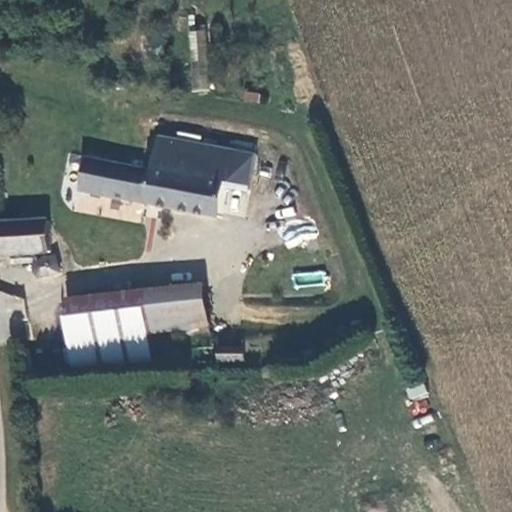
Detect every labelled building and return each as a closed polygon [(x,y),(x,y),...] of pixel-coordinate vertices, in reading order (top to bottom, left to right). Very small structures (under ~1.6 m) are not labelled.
[(207,30),(189,29),(188,90),(206,90),(207,30)] [(248,223),(259,156),(164,137),(156,171),(92,158),(86,194),(248,223)] [(51,221),(0,223),(0,256),(53,253),(51,221)] [(34,256),(35,275),(58,273),(57,255),(34,256)] [(296,270),(294,283),(324,287),(326,274),(296,270)] [(203,285),(69,301),(72,319),(196,325),(207,311),(203,285)] [(196,325),(72,319),(74,342),(210,331),(207,311),(196,325)] [(248,349),(221,350),(222,364),(248,363),(248,349)]
